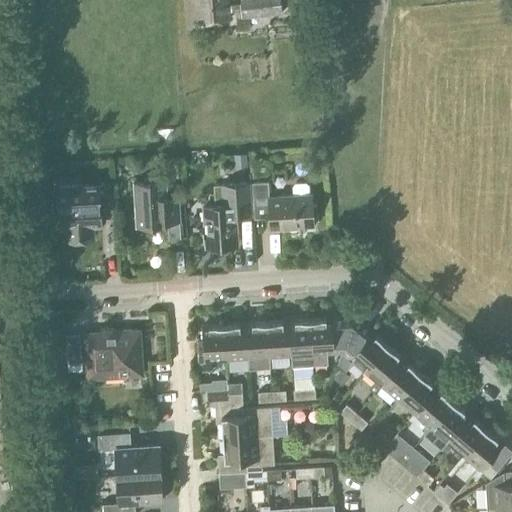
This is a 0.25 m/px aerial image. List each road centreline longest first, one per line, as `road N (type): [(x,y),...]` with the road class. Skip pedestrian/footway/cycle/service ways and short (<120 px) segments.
road 1 (residential): [(175,287),(370,272),(511,403)]
road 2 (unclassified): [(38,296),(18,0)]
road 3 (residential): [(189,511),(175,287)]
road 4 (residential): [(38,296),(175,287)]
